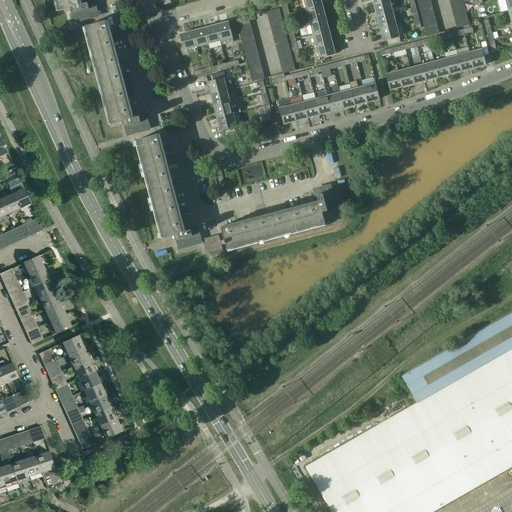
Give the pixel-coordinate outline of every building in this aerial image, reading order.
[(80,5),(78,0),(57,0),(60,11),(71,8),(72,13),(89,9),(88,3),(80,5)] [(320,0),(304,0),(307,10),(322,6),(320,0)] [(511,0),(501,0),(497,1),(501,13),(509,11),(511,9),(511,0)] [(393,13),(390,1),(374,5),(377,17),(393,13)] [(465,7),(463,1),(451,5),(453,10),(465,7)] [(433,9),(431,4),(419,7),(421,13),(433,9)] [(310,22),(325,18),(322,6),(307,10),(310,22)] [(465,7),(453,10),(454,16),(466,13),(465,7)] [(269,17),(281,14),(279,8),(267,12),(269,17)] [(421,13),(422,18),(435,15),(433,9),(421,13)] [(396,24),(393,13),(377,17),(380,28),(396,24)] [(468,19),(466,13),(454,16),(456,22),(468,19)] [(270,23),(282,20),(281,14),(269,17),(270,23)] [(291,16),(293,24),(301,22),(299,14),(291,16)] [(436,21),(435,15),(422,18),(424,24),(436,21)] [(248,16),(236,20),(238,25),(250,22),(248,16)] [(310,22),(313,34),(329,30),(325,18),(310,22)] [(468,19),(456,22),(457,28),(469,25),(468,19)] [(282,20),(270,23),(272,28),(284,25),(282,20)] [(132,118),(129,109),(106,21),(86,27),(111,125),(123,122),(124,126),(141,122),(140,116),(132,118)] [(438,27),(436,21),(424,24),(425,30),(438,27)] [(228,22),(216,25),(221,41),(233,38),(228,22)] [(251,28),(250,22),(238,25),(239,31),(251,28)] [(396,24),(380,28),(384,40),(399,36),(396,24)] [(209,44),(221,41),(216,25),(205,28),(209,44)] [(284,25),(272,28),(273,34),(285,31),(284,25)] [(439,32),(438,27),(425,30),(427,36),(439,32)] [(197,47),(209,44),(205,28),(193,32),(197,47)] [(253,33),(251,28),(239,31),(241,37),(253,33)] [(313,34),(316,46),(332,42),(329,30),(313,34)] [(285,31),(273,34),(274,40),(287,37),(285,31)] [(185,50),(197,47),(193,32),(181,35),(185,50)] [(253,33),(241,37),(242,42),(254,39),(253,33)] [(287,37),(274,40),(276,45),(288,42),(287,37)] [(256,45),(254,39),(242,42),(244,48),(256,45)] [(288,42),(276,45),(277,51),(290,48),(288,42)] [(332,42),(316,46),(319,58),(335,54),(332,42)] [(256,45),(244,48),(245,53),(257,50),(256,45)] [(290,48),(277,51),(279,57),(291,53),(290,48)] [(482,49),(470,52),(474,68),(486,65),(482,49)] [(259,56),(257,50),(245,53),(246,59),(259,56)] [(462,71),(474,68),(470,52),(458,56),(462,71)] [(291,53),(279,57),(280,62),(293,59),(291,53)] [(246,59),(248,65),(260,61),(259,56),(246,59)] [(458,56),(446,59),(450,74),(462,71),(458,56)] [(293,59),(280,62),(282,68),(294,65),(293,59)] [(352,59),(344,61),(345,66),(347,71),(352,70),(351,64),(353,64),(352,59)] [(438,78),(450,74),(446,59),(434,62),(438,78)] [(262,67),(260,61),(248,65),(249,70),(262,67)] [(434,62),(422,65),(426,81),(438,78),(434,62)] [(282,68),(283,73),(296,70),(294,65),(282,68)] [(426,81),(422,65),(410,68),(414,84),(426,81)] [(263,73),(262,67),(249,70),(251,76),(263,73)] [(410,68),(398,72),(402,87),(414,84),(410,68)] [(398,72),(386,75),(390,90),(402,87),(398,72)] [(265,78),(263,73),(251,76),(252,82),(265,78)] [(211,95),(227,90),(224,78),(208,83),(211,95)] [(375,84),(363,87),(367,102),(379,99),(375,84)] [(334,94),(328,96),(332,112),(344,109),(340,93),(338,85),(331,86),(334,94)] [(351,90),(355,106),(367,102),(363,87),(351,90)] [(214,106),(230,102),(227,90),(211,95),(214,106)] [(326,90),(314,93),(316,99),(320,115),(332,112),(328,96),(326,90)] [(351,90),(340,93),(344,109),(355,106),(351,90)] [(304,102),(308,118),(320,115),(316,99),(304,102)] [(217,118),(233,114),(230,102),(214,106),(217,118)] [(304,102),(292,105),(296,121),(308,118),(304,102)] [(296,121),(292,105),(280,108),(284,124),(296,121)] [(233,114),(217,118),(221,130),(236,126),(233,114)] [(193,235),(191,230),(183,232),(158,135),(137,140),(163,238),(175,235),(176,240),(193,235)] [(1,138),(0,138),(0,156),(8,153),(1,138)] [(22,183),(10,188),(13,195),(20,209),(31,204),(25,189),(22,183)] [(226,243),(227,249),(325,224),(322,212),(327,211),(323,194),(317,196),(319,204),(310,206),(222,229),(225,240),(226,243)] [(8,214),(20,209),(13,195),(1,200),(8,214)] [(0,217),(8,214),(1,200),(0,200),(0,217)] [(32,236),(38,233),(33,221),(26,224),(32,236)] [(26,238),(21,226),(15,229),(20,241),(26,238)] [(9,246),(15,243),(9,231),(3,234),(9,246)] [(226,243),(225,240),(221,241),(219,235),(202,239),(208,261),(225,257),(222,245),(226,243)] [(30,275),(45,268),(40,256),(24,263),(30,275)] [(45,268),(30,275),(35,287),(50,280),(45,268)] [(0,274),(3,281),(15,275),(12,269),(0,274)] [(50,280),(35,287),(40,298),(56,291),(60,289),(55,278),(50,280)] [(17,281),(5,286),(8,292),(20,287),(17,281)] [(46,310),(61,303),(56,291),(40,298),(46,310)] [(11,298),(13,304),(25,299),(22,292),(11,298)] [(51,322),(66,315),(61,303),(46,310),(51,322)] [(16,309),(19,316),(31,310),(28,304),(16,309)] [(418,402),(306,467),(332,511),(431,511),(488,480),(511,465),(511,312),(402,376),(418,402)] [(51,322),(56,333),(72,326),(66,315),(51,322)] [(21,321),(24,327),(36,322),(33,316),(21,321)] [(38,327),(26,332),(29,339),(41,333),(38,327)] [(63,343),(69,355),(84,347),(79,336),(63,343)] [(84,347),(69,355),(74,367),(90,359),(84,347)] [(51,348),(39,354),(42,360),(54,354),(51,348)] [(90,359),(74,367),(79,378),(95,371),(90,359)] [(56,361),(45,366),(47,372),(59,367),(56,361)] [(7,383),(19,378),(12,363),(1,368),(7,383)] [(85,390),(101,383),(95,371),(79,378),(85,390)] [(50,378),(53,384),(65,378),(62,372),(50,378)] [(101,383),(85,390),(90,402),(106,395),(101,383)] [(55,390),(58,396),(70,390),(67,384),(55,390)] [(18,407),(24,405),(19,393),(13,396),(18,407)] [(106,395),(90,402),(96,414),(112,407),(106,395)] [(61,401),(64,408),(76,402),(73,396),(61,401)] [(7,413),(13,410),(7,398),(1,401),(7,413)] [(112,407),(96,414),(101,426),(117,419),(112,407)] [(78,408),(66,413),(69,419),(81,414),(78,408)] [(117,419),(101,426),(107,438),(122,431),(117,419)] [(71,425),(74,431),(86,426),(83,420),(71,425)] [(45,439),(42,426),(35,428),(39,441),(45,439)] [(33,443),(29,430),(23,433),(27,445),(33,443)] [(77,437),(80,443),(92,437),(89,431),(77,437)] [(17,434),(10,437),(14,449),(21,447),(17,434)] [(8,451),(4,439),(0,439),(0,447),(2,453),(8,451)] [(19,485),(12,464),(8,451),(2,453),(1,453),(3,461),(5,461),(6,466),(0,467),(0,469),(7,489),(19,485)] [(55,468),(50,452),(37,456),(44,476),(44,478),(57,474),(55,468)] [(44,476),(37,456),(25,460),(31,481),(44,476)] [(12,464),(19,485),(31,481),(25,460),(12,464)]
